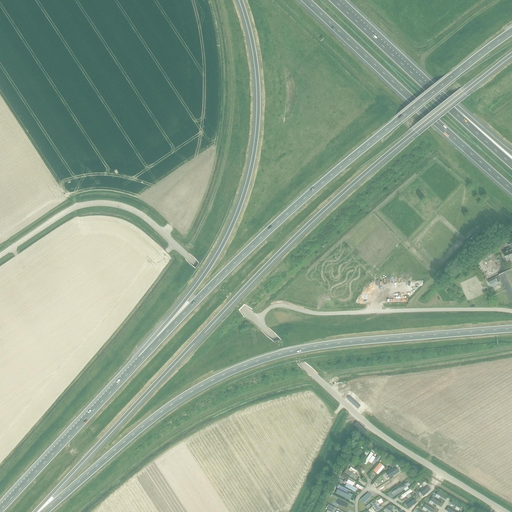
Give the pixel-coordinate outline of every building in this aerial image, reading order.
[(511,245),(511,244),(507,245),(504,247),(505,252),(503,253),(506,261),(511,258),(511,245)] [(511,273),(510,270),(499,275),(500,277),(511,303),(511,273)] [(499,275),(487,281),(490,288),(498,284),(497,282),(499,281),(498,278),(500,277),(499,275)] [(371,452),(364,463),(366,464),(374,454),(371,452)] [(380,462),(374,470),(376,472),(383,465),(380,462)] [(396,466),(386,473),(389,477),(399,471),(396,466)] [(347,468),(344,472),(355,480),(358,476),(356,474),(357,472),(351,468),(349,470),(347,468)] [(398,477),(385,486),(387,489),(400,480),(398,477)] [(346,483),(345,486),(355,492),(357,489),(346,483)] [(405,483),(392,492),(394,495),(407,486),(405,483)] [(428,486),(421,493),(423,496),(431,490),(428,486)] [(337,489),(336,493),(350,500),(352,494),(349,493),(348,495),(337,489)] [(411,489),(402,495),(404,498),(413,491),(411,489)] [(438,491),(436,494),(446,499),(448,496),(438,491)] [(432,497),(430,500),(439,506),(441,503),(432,497)] [(409,508),(416,503),(416,502),(414,499),(412,500),(406,505),(409,508)] [(339,500),(337,504),(346,509),(348,505),(339,500)] [(452,500),(451,503),(460,508),(462,505),(452,500)]
